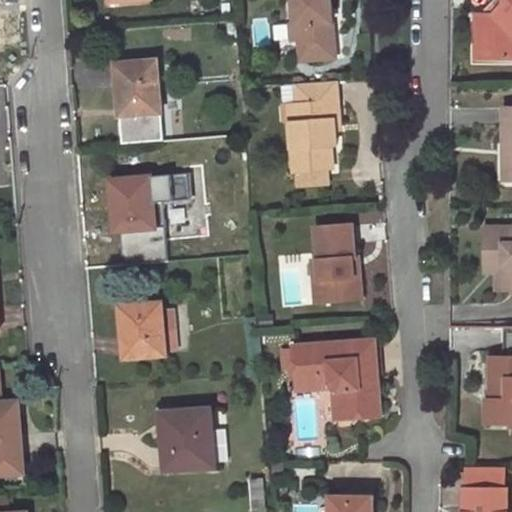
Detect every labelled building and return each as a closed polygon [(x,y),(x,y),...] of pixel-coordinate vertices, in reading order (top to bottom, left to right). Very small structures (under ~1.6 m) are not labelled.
[(293,0),(295,25),(295,27),(298,27),(299,41),(301,61),(335,59),(333,22),(329,23),(328,9),(332,9),(331,0),(293,0)] [(511,0),(506,0),(507,3),(495,14),(495,15),(477,15),(477,60),(511,59),(511,0)] [(495,14),(507,3),(504,0),(493,0),(488,5),(495,14)] [(295,27),(295,25),(290,25),(291,41),(299,41),(298,27),(295,27)] [(118,82),(123,144),(164,141),(158,61),(120,64),(121,82),(118,82)] [(337,80),(296,83),(299,122),(289,122),(292,172),(296,172),(326,170),(333,170),(331,145),(337,145),(334,105),(339,105),(337,80)] [(296,83),(281,85),(284,123),(289,122),(299,122),(296,83)] [(326,170),(296,172),(297,187),(327,185),(326,170)] [(191,174),(116,180),(118,197),(114,197),(116,232),(123,232),(126,265),(172,261),(167,202),(194,200),(191,174)] [(320,282),(313,282),(315,304),(362,300),(361,278),(353,278),(352,259),(355,258),(355,257),(352,224),(317,227),(319,261),(320,282)] [(511,227),(486,227),(485,260),(504,260),(504,290),(511,290),(511,227)] [(359,255),(355,257),(355,258),(352,259),(353,278),(361,278),(359,255)] [(504,260),(485,260),(484,274),(497,273),(496,290),(504,290),(504,260)] [(312,261),(313,282),(320,282),(319,261),(312,261)] [(130,316),(123,316),(124,342),(128,341),(129,358),(166,355),(166,351),(164,334),(175,334),(173,313),(163,314),(162,303),(128,306),(130,316)] [(176,351),(175,334),(164,334),(166,351),(176,351)] [(375,340),(294,346),(295,350),(283,350),(284,367),(297,367),(298,384),(330,383),(340,390),(343,419),(380,416),(375,340)] [(495,401),(495,424),(511,423),(511,356),(491,357),(492,401),(495,401)] [(13,414),(13,402),(0,403),(0,398),(0,486),(25,485),(23,453),(21,453),(19,436),(22,436),(20,413),(13,414)] [(487,423),(495,424),(495,401),(492,401),(487,401),(487,423)] [(230,462),(228,430),(213,431),(211,412),(162,415),(166,469),(215,466),(215,463),(230,462)] [(508,462),(465,462),(465,488),(508,488),(508,462)] [(251,495),(266,494),(266,478),(250,480),(251,495)] [(465,488),(464,511),(507,511),(508,488),(465,488)] [(268,510),(266,494),(251,495),(253,511),(268,510)] [(374,511),(375,496),(331,496),(331,511),(374,511)] [(0,499),(0,511),(10,511),(9,500),(0,499)]
